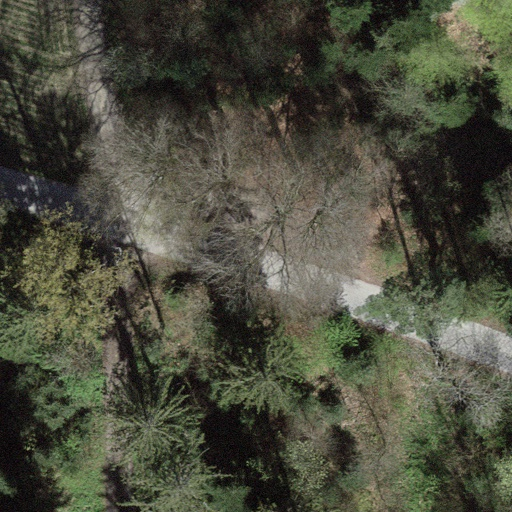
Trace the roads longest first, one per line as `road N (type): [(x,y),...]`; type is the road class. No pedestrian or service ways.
road 1 (unclassified): [(0,188),(400,314),(511,358)]
road 2 (track): [(121,511),(119,226)]
road 3 (track): [(97,0),(119,226)]
